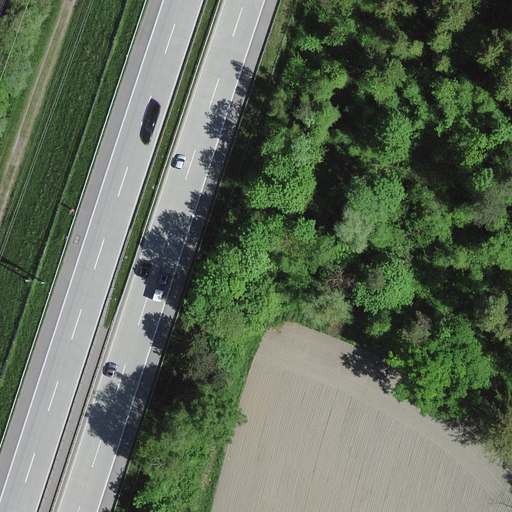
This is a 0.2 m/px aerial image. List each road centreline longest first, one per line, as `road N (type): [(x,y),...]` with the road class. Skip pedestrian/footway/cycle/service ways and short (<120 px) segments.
road 1 (motorway): [(78,511),(246,0)]
road 2 (motorway): [(182,0),(15,511)]
